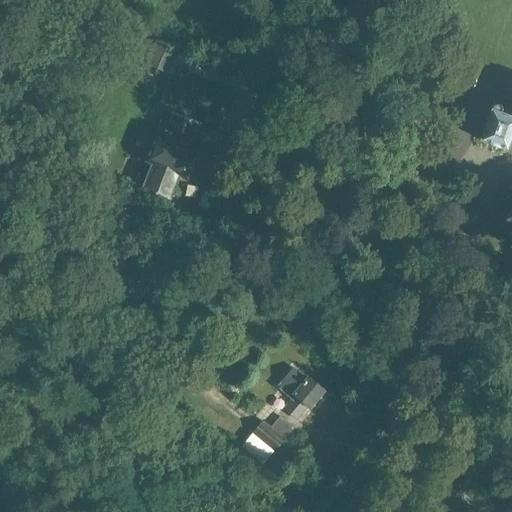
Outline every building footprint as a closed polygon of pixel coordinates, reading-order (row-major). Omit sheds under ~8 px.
[(158,39),(147,65),(167,73),(178,48),(158,39)] [(371,136),(367,101),(334,105),(338,139),(371,136)] [(511,118),(498,114),(500,111),(499,109),(498,107),(497,106),(495,105),(493,105),(492,106),(490,107),(478,140),(505,150),(508,138),(511,139),(511,118)] [(159,120),(154,132),(143,161),(150,164),(141,189),(168,200),(178,175),(185,177),(196,149),(189,146),(198,122),(171,112),(166,123),(159,120)] [(300,386),(286,374),(276,387),(291,398),(282,409),(297,420),(306,408),(308,410),(323,392),(306,378),(300,386)] [(249,434),(273,453),(293,427),(279,416),(270,427),(261,420),(249,434)] [(253,475),(264,460),(242,443),(231,458),(253,475)]
